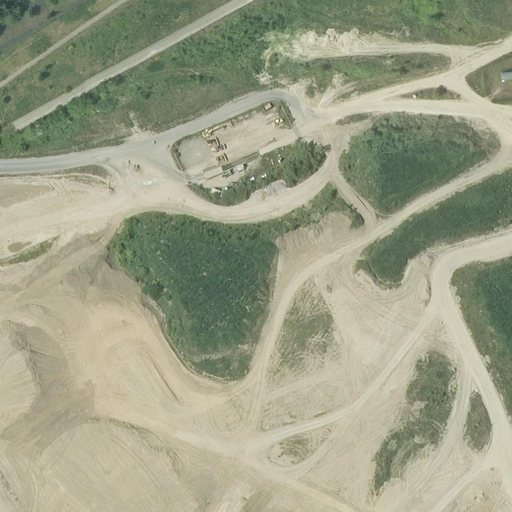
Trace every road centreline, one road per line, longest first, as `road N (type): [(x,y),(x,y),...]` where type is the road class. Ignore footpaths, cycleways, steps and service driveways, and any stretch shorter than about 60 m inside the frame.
road 1 (track): [(183,187),(234,215),(348,249),(413,282),(511,292)]
road 2 (unclassified): [(0,174),(139,156),(290,91)]
road 3 (track): [(333,149),(406,205),(511,231)]
